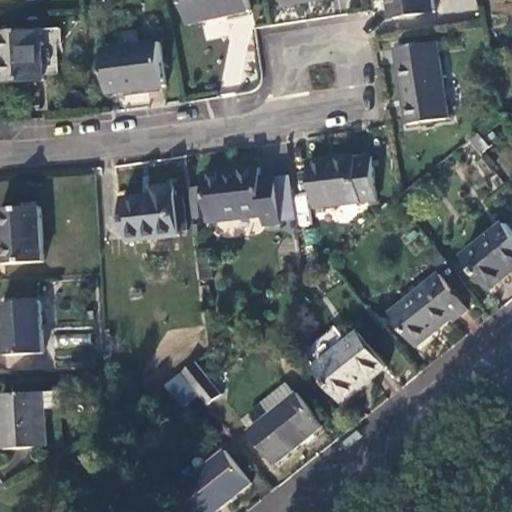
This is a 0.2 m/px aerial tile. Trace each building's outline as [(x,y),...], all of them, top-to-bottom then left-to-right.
[(241,0),(177,0),(184,30),(244,18),(241,0)] [(432,19),(429,0),(385,0),(389,24),(432,19)] [(44,83),(40,33),(0,36),(0,62),(2,87),(44,83)] [(158,49),(102,57),(107,99),(163,91),(158,49)] [(443,127),(432,51),(390,56),(401,133),(443,127)] [(486,154),(475,140),(465,149),(476,162),(486,154)] [(310,214),(371,206),(366,165),(350,168),(350,164),(304,170),(310,214)] [(277,236),(272,190),(257,190),(256,181),(202,185),(206,231),(261,227),(262,237),(277,236)] [(176,246),(172,197),(153,198),(153,205),(124,208),(126,249),(176,246)] [(0,269),(38,267),(34,213),(0,215),(0,269)] [(511,243),(501,230),(461,264),(486,294),(511,273),(511,243)] [(433,279),(386,319),(412,352),(446,324),(448,325),(461,316),(433,279)] [(37,358),(35,306),(0,308),(0,336),(1,360),(37,358)] [(355,339),(312,374),(338,407),(382,373),(355,339)] [(213,401),(188,369),(177,379),(194,400),(203,410),(213,401)] [(177,413),(194,400),(177,379),(161,391),(177,413)] [(270,468),(317,431),(283,387),(257,408),(265,419),(244,437),(270,468)] [(0,448),(0,451),(40,449),(38,411),(37,397),(0,399),(0,448)] [(54,397),(37,397),(38,411),(55,410),(54,397)] [(220,457),(172,495),(185,511),(216,511),(245,488),(220,457)]
